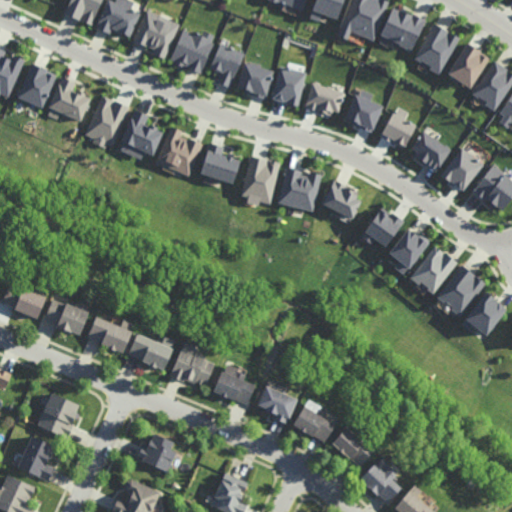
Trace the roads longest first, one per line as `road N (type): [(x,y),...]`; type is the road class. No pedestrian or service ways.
road 1 (residential): [(511,243),(470,233),(396,178),(332,146),(207,109),(0,16)]
road 2 (residential): [(0,332),(270,452),(349,511)]
road 3 (residential): [(73,511),(130,387)]
